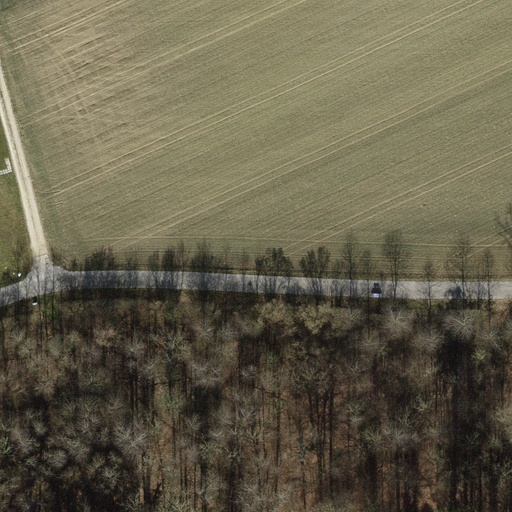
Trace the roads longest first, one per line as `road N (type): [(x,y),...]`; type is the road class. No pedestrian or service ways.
road 1 (unclassified): [(0,299),(51,281),(125,279),(511,288)]
road 2 (track): [(0,83),(51,281)]
